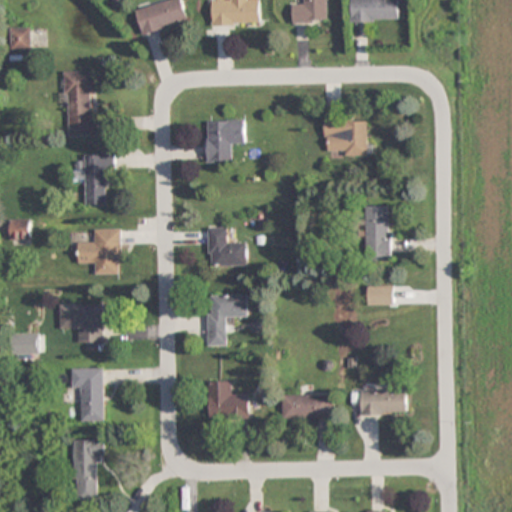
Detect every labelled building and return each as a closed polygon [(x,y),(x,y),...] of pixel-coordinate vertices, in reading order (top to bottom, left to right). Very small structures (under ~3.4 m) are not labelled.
[(175,0),(137,10),(144,35),(190,22),(183,0),(175,0)] [(261,26),(260,0),(213,0),(214,26),(261,26)] [(327,23),(327,0),(304,0),(305,5),(294,5),(294,23),(327,23)] [(352,0),(352,22),(398,22),(397,0),(352,0)] [(33,28),(13,28),(13,49),(33,49),(33,28)] [(67,136),(96,135),(96,95),(98,95),(98,71),(66,71),(67,136)] [(367,119),(324,119),(324,157),(367,157),(367,119)] [(207,121),(207,162),(232,162),(232,143),(244,143),(244,121),(207,121)] [(106,205),(106,174),(115,174),(116,154),(85,154),(85,167),(77,167),(77,180),(85,180),(85,205),(106,205)] [(390,207),(365,207),(365,261),(390,261),(390,207)] [(227,228),(209,228),(209,266),(245,266),(245,242),(227,242),(227,228)] [(121,229),(95,229),(95,241),(78,241),(78,264),(96,264),(96,274),(121,274),(121,229)] [(368,306),(393,306),(393,287),(368,287),(368,306)] [(247,318),(247,295),(208,296),(208,346),(227,346),(227,318),(247,318)] [(104,343),(104,306),(59,306),(59,331),(79,331),(79,343),(104,343)] [(39,335),(13,335),(13,355),(39,355),(39,335)] [(72,389),(83,389),(83,422),(104,422),(104,368),(72,368),(72,389)] [(231,381),(209,382),(210,420),(249,419),(249,395),(232,395),(231,381)] [(361,390),(361,415),(407,415),(407,390),(361,390)] [(282,396),(282,419),(332,419),(332,396),(282,396)] [(75,501),(96,501),(96,463),(105,463),(105,439),(75,439),(75,501)]
